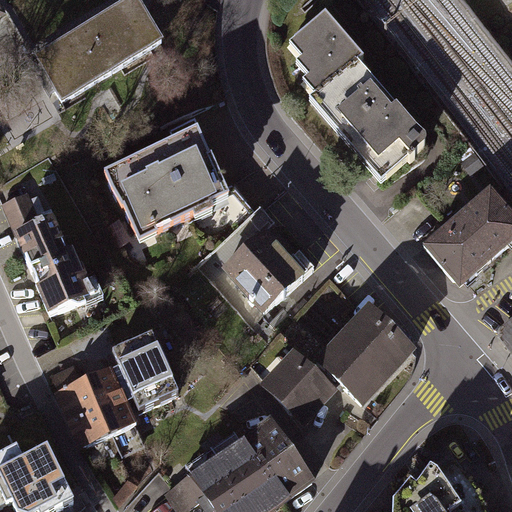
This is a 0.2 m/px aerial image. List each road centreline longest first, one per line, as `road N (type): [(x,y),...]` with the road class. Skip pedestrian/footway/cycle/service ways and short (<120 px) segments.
road 1 (tertiary): [(468,368),(254,108),(237,44),(243,0)]
road 2 (residential): [(0,300),(106,511)]
road 3 (tertiary): [(337,511),(421,406),(468,368)]
